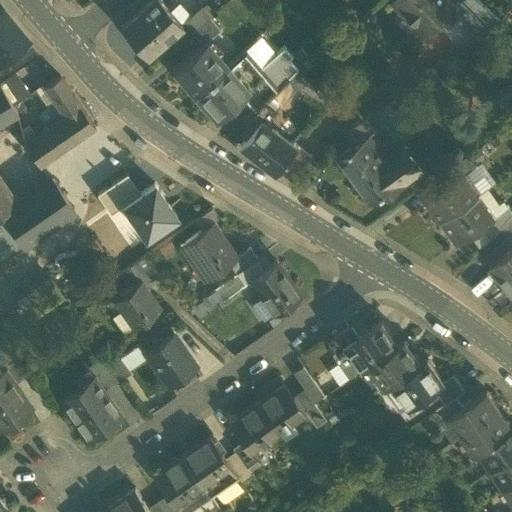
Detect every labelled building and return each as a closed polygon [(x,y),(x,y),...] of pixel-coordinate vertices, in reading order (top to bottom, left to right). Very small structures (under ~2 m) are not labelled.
[(169,10),(160,0),(150,0),(120,27),(145,56),(177,28),(165,14),(169,10)] [(459,3),(456,0),(397,0),(408,12),(408,15),(412,20),(416,20),(427,33),(445,18),(448,22),(464,9),(459,3)] [(477,0),(463,0),(459,3),(464,9),(448,22),(466,43),(499,19),(477,0)] [(200,6),(184,21),(193,31),(209,17),(200,6)] [(0,9),(0,62),(28,40),(27,39),(2,10),(3,9),(2,8),(0,9)] [(209,17),(193,31),(203,43),(206,41),(220,29),(209,17)] [(203,43),(172,69),(193,94),(226,65),(206,41),(203,43)] [(263,76),(245,54),(229,68),(247,89),(263,76)] [(226,65),(193,94),(215,118),(239,97),(247,89),(229,68),(226,65)] [(308,78),(296,69),(288,78),(300,88),(308,78)] [(247,89),(239,97),(251,111),(251,112),(253,113),(273,93),(279,86),(267,72),(263,76),(247,89)] [(334,93),(311,75),(308,78),(300,88),(322,108),(334,93)] [(80,106),(60,76),(43,88),(63,117),(80,106)] [(300,88),(288,78),(279,86),(273,93),(280,99),(288,104),(300,88)] [(0,86),(0,121),(16,113),(0,86)] [(273,93),(253,113),(263,121),(277,105),(276,103),(280,99),(273,93)] [(390,96),(368,114),(379,128),(402,110),(390,96)] [(63,117),(24,144),(39,166),(95,127),(80,106),(63,117)] [(253,113),(251,112),(236,131),(245,137),(239,144),(273,171),(293,145),(253,113)] [(365,116),(344,131),(354,145),(367,135),(368,136),(375,130),(365,116)] [(354,145),(339,156),(360,184),(363,182),(374,196),(381,191),(381,192),(386,189),(386,188),(399,178),(387,162),(368,136),(367,135),(354,145)] [(404,150),(387,162),(399,178),(386,188),(386,189),(389,194),(419,171),(404,150)] [(470,153),(444,171),(451,181),(464,171),(466,173),(478,164),(470,153)] [(428,197),(425,199),(441,221),(480,193),(492,184),(478,164),(466,173),(464,171),(451,181),(428,197)] [(444,171),(421,187),(428,197),(451,181),(444,171)] [(122,205),(140,193),(126,174),(97,194),(110,213),(122,205)] [(15,204),(1,214),(11,229),(22,245),(73,209),(52,179),(15,204)] [(15,204),(0,183),(0,214),(1,214),(15,204)] [(122,205),(145,239),(177,217),(154,183),(140,193),(122,205)] [(480,193),(441,221),(457,243),(481,226),(496,215),(495,214),(480,193)] [(496,215),(481,226),(491,239),(511,214),(511,211),(507,205),(495,214),(496,215)] [(210,209),(194,220),(201,230),(212,223),(217,219),(210,209)] [(1,214),(0,214),(0,235),(11,229),(1,214)] [(201,230),(180,246),(204,279),(228,263),(236,257),(212,223),(201,230)] [(0,259),(22,245),(11,229),(0,235),(0,259)] [(249,247),(236,257),(228,263),(236,273),(257,258),(249,247)] [(511,247),(489,267),(511,294),(511,247)] [(159,275),(145,255),(134,263),(148,283),(159,275)] [(276,261),(249,279),(274,314),(300,295),(276,261)] [(236,273),(215,288),(223,299),(244,284),(236,273)] [(48,276),(15,300),(21,309),(5,321),(13,333),(63,297),(48,276)] [(159,309),(139,281),(114,299),(122,310),(112,317),(123,333),(133,326),(133,327),(159,309)] [(348,345),(345,347),(336,353),(336,352),(334,354),(350,376),(351,377),(364,368),(370,363),(398,343),(382,320),(358,336),(347,344),(348,346),(348,345)] [(351,325),(328,341),(336,352),(336,353),(345,347),(348,345),(348,346),(347,344),(358,336),(351,325)] [(172,332),(144,352),(168,385),(196,366),(172,332)] [(398,343),(370,363),(386,386),(421,362),(405,339),(398,343)] [(11,349),(0,356),(0,368),(1,371),(4,369),(10,378),(25,368),(11,349)] [(108,362),(104,356),(85,369),(90,376),(92,375),(102,389),(119,378),(108,362)] [(118,356),(108,362),(119,378),(120,380),(130,373),(118,356)] [(386,386),(384,388),(401,412),(406,408),(434,388),(444,381),(444,380),(427,357),(421,362),(386,386)] [(324,395),(304,366),(294,373),(305,388),(315,402),(324,395)] [(1,371),(0,371),(0,429),(31,408),(10,378),(4,369),(1,371)] [(453,373),(444,380),(444,381),(434,388),(445,404),(455,397),(465,390),(453,373)] [(90,376),(60,397),(88,438),(121,416),(102,389),(92,375),(90,376)] [(284,384),(258,402),(278,430),(288,423),(289,424),(292,422),(291,421),(305,411),(306,410),(295,395),(295,394),(292,396),(284,384)] [(315,402),(305,388),(295,395),(306,410),(305,411),(308,415),(318,408),(315,402)] [(462,407),(449,416),(462,435),(500,410),(487,391),(462,407)] [(445,404),(436,411),(442,420),(449,416),(462,407),(455,397),(445,404)] [(258,402),(233,420),(241,432),(239,434),(244,440),(250,449),(251,449),(265,439),(266,440),(269,439),(268,437),(278,430),(258,402)] [(500,410),(462,435),(475,455),(480,451),(479,451),(511,428),(500,410)] [(511,428),(479,451),(480,451),(492,470),(511,456),(511,428)] [(226,457),(211,435),(183,455),(212,496),(238,477),(240,476),(226,457)] [(250,449),(244,440),(234,447),(236,450),(248,467),(259,459),(251,449),(250,449)] [(248,467),(236,450),(226,457),(240,476),(238,477),(241,481),(252,474),(248,467)] [(183,455),(157,473),(166,484),(163,486),(168,493),(174,502),(176,501),(183,511),(188,511),(212,496),(183,455)] [(511,456),(492,470),(504,488),(511,483),(511,456)] [(398,481),(385,486),(391,499),(404,494),(398,481)] [(135,488),(108,508),(110,511),(152,511),(149,507),(135,488)] [(174,502),(168,493),(158,500),(166,511),(183,511),(176,501),(174,502)] [(166,511),(158,500),(149,507),(152,511),(166,511)]
